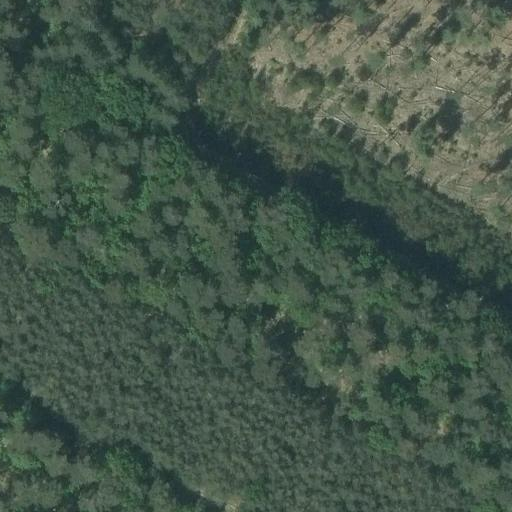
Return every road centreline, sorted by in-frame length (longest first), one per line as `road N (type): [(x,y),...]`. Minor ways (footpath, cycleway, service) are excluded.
road 1 (track): [(511,320),(186,143)]
road 2 (track): [(186,143),(172,135),(233,0)]
